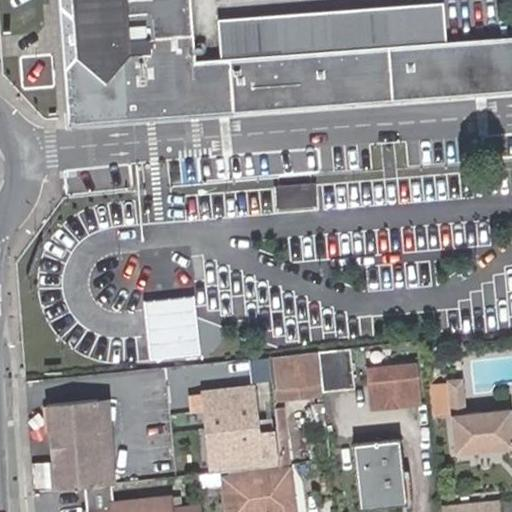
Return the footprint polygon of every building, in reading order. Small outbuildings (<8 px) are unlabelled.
[(187,72),(195,60),(194,56),(189,0),(57,0),(57,4),(91,29),(92,39),(94,71),(104,80),(187,72)] [(216,18),(219,58),(445,40),(442,1),(216,18)] [(94,71),(92,39),(61,68),(65,121),(511,87),(511,35),(445,40),(219,58),(195,60),(187,72),(104,80),(94,71)] [(279,191),(280,212),(312,210),(311,189),(279,191)] [(368,320),(338,323),(339,336),(370,333),(368,320)] [(182,322),(152,325),(154,350),(185,347),(182,322)] [(313,353),(273,356),(277,400),(317,396),(313,353)] [(268,358),(231,362),(232,381),(269,378),(268,358)] [(414,366),(366,369),(369,407),(417,404),(414,366)] [(333,371),(335,393),(352,392),(351,370),(333,371)] [(460,380),(445,381),(446,396),(462,395),(460,380)] [(240,388),(229,389),(233,446),(245,445),(241,390),(240,388)] [(233,446),(229,389),(206,391),(206,394),(199,394),(200,396),(201,411),(207,468),(233,466),(274,463),(274,462),(274,460),(274,443),(273,443),(273,441),(255,443),(255,437),(250,389),(241,390),(245,445),(233,446)] [(335,393),(336,405),(353,403),(352,392),(335,393)] [(462,395),(446,396),(448,416),(463,415),(462,395)] [(200,396),(186,398),(188,413),(201,411),(200,396)] [(93,399),(43,404),(51,488),(82,485),(101,483),(93,399)] [(101,399),(93,399),(101,483),(110,482),(101,399)] [(323,408),(314,408),(316,422),(324,422),(323,408)] [(463,415),(448,416),(452,455),(476,453),(475,448),(489,446),(489,451),(511,449),(511,447),(508,410),(463,415)] [(281,411),(274,412),(279,464),(287,463),(281,411)] [(272,435),(255,437),(255,443),(273,441),(272,435)] [(356,497),(405,493),(405,492),(401,439),(352,443),(355,492),(356,497)] [(271,469),(226,474),(230,511),(291,511),(290,497),(289,480),(288,468),(282,467),(271,469)] [(101,483),(82,485),(85,507),(85,511),(186,511),(178,506),(169,507),(168,495),(112,500),(110,482),(101,483)] [(406,503),(405,493),(356,497),(356,507),(406,503)] [(177,494),(168,495),(169,507),(178,506),(177,494)] [(485,503),(456,506),(443,506),(443,511),(500,511),(500,502),(485,503)]
